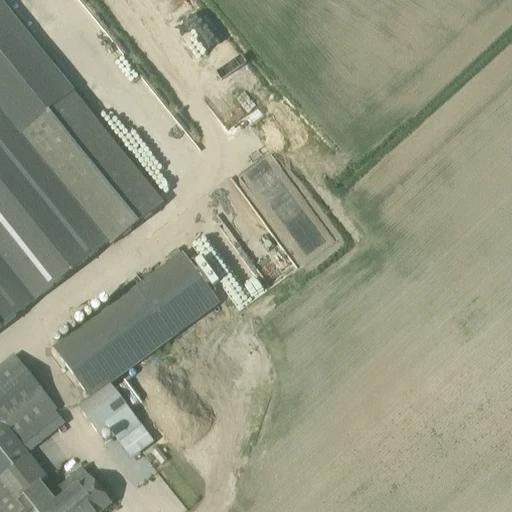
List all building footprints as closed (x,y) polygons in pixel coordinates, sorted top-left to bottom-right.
[(151,0),(151,2),(177,15),(183,0),(151,0)] [(0,2),(0,107),(21,134),(23,133),(113,246),(162,207),(71,94),(73,93),(0,2)] [(179,18),(220,39),(228,23),(188,2),(179,18)] [(248,66),(261,48),(231,25),(217,42),(248,66)] [(0,113),(0,256),(36,302),(106,246),(0,113)] [(278,195),(262,222),(297,241),(301,234),(310,239),(316,229),(292,215),(297,207),(278,195)] [(0,330),(36,302),(0,256),(0,330)] [(219,308),(182,256),(133,292),(53,349),(89,400),(78,408),(100,438),(130,415),(111,387),(170,343),(219,308)] [(0,511),(104,511),(110,508),(81,472),(46,500),(37,489),(46,481),(15,444),(56,411),(13,357),(0,367),(0,511)] [(132,432),(114,448),(125,462),(144,445),(132,432)]
